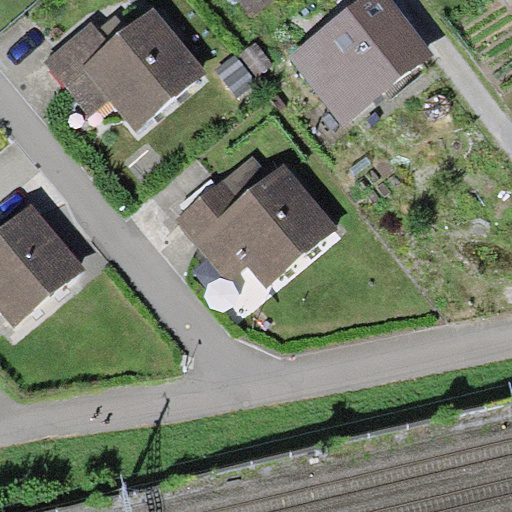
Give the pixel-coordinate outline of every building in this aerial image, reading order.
[(252,0),(260,11),(276,0),(252,0)] [(390,0),(373,0),(306,55),(359,119),(436,56),(390,0)] [(126,50),(106,25),(64,58),(87,87),(107,72),(149,126),(214,75),(169,17),(126,50)] [(250,210),(230,185),(188,218),(211,247),(231,232),(274,286),(339,235),(293,177),(250,210)] [(0,241),(0,285),(28,321),(89,273),(39,210),(0,241)]
